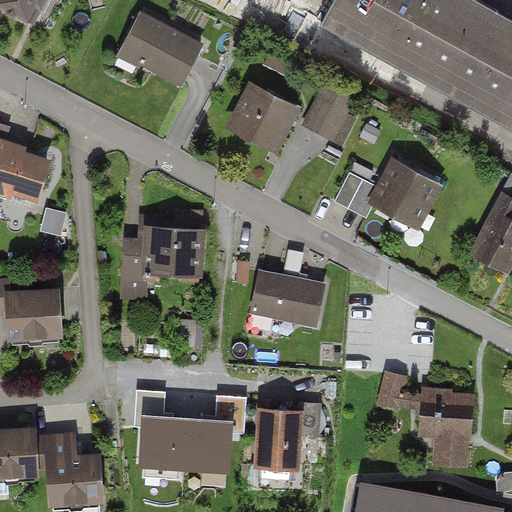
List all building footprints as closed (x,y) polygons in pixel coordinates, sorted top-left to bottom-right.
[(48,0),(0,0),(0,8),(31,25),(34,26),(48,0)] [(511,24),(468,0),(338,0),(326,24),(511,126),(511,24)] [(204,45),(141,14),(120,58),(182,88),(190,73),(204,45)] [(304,69),(270,52),(264,64),(298,80),(304,69)] [(300,107),(248,81),(224,129),(275,155),(300,107)] [(355,117),(318,98),(304,124),(323,134),(342,143),(355,117)] [(52,154),(0,138),(0,194),(6,196),(37,205),(52,154)] [(437,189),(395,166),(382,189),(374,204),(416,227),(437,189)] [(382,189),(350,172),(335,201),(349,209),(367,218),(374,204),(382,189)] [(511,176),(502,194),(511,199),(511,176)] [(511,199),(502,194),(471,254),(510,274),(511,268),(511,199)] [(203,219),(143,217),(142,240),(134,239),(124,239),(122,295),(148,296),(149,275),(201,277),(203,219)] [(272,273),(259,270),(250,314),(317,328),(327,285),(272,273)] [(0,317),(4,317),(6,346),(64,342),(62,305),(61,289),(5,292),(4,280),(0,279),(0,317)] [(196,320),(182,319),(180,347),(195,347),(196,320)] [(404,377),(387,373),(380,403),(397,407),(404,377)] [(452,391),(424,389),(421,432),(438,433),(436,463),(466,465),(467,441),(467,436),(471,436),(474,397),(452,395),(452,391)] [(167,393),(137,391),(135,427),(143,427),(141,468),(147,468),(146,477),(178,478),(178,472),(203,473),(202,487),(226,489),(227,476),(232,476),(234,435),(244,435),(247,400),(217,398),(217,419),(165,417),(167,393)] [(301,411),(261,409),(258,464),(298,466),(301,411)] [(0,481),(41,479),(40,473),(47,473),(50,508),(105,505),(101,454),(77,456),(76,433),(37,436),(36,430),(0,432),(0,481)] [(495,511),(364,487),(359,511),(495,511)]
